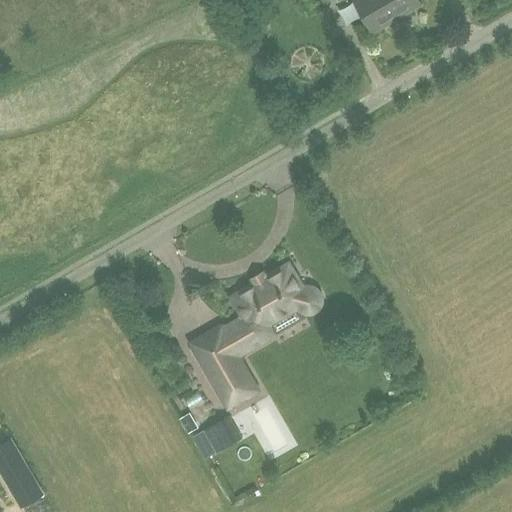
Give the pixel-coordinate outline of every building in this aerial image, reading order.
[(323,0),(325,3),(329,0),(353,0),(373,33),(421,4),(418,0),(323,0)] [(266,277),(254,284),(232,296),(244,317),(230,325),(222,330),(220,327),(192,343),(204,364),(228,405),(256,389),(236,354),(244,349),(272,333),(266,323),(298,305),(298,306),(301,309),(304,310),(306,311),(310,311),(314,309),(317,306),(319,302),(320,298),(318,294),(316,290),(312,288),(307,287),(303,288),(302,289),(296,278),(297,276),(293,268),(290,267),(288,265),(285,266),(282,266),(275,270),(274,273),(266,277)] [(243,419),(269,409),(265,399),(239,409),(243,419)] [(206,456),(236,440),(224,419),(194,435),(206,456)] [(19,433),(0,446),(0,447),(38,500),(58,486),(19,433)] [(232,464),(237,476),(252,469),(246,457),(232,464)]
